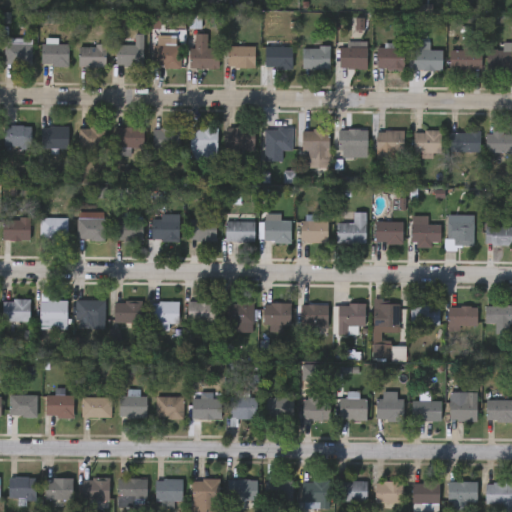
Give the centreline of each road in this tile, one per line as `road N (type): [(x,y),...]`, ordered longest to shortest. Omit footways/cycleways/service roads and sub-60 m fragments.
road 1 (residential): [(0,445),(511,450)]
road 2 (residential): [(0,270),(511,275)]
road 3 (residential): [(0,95),(511,99)]
